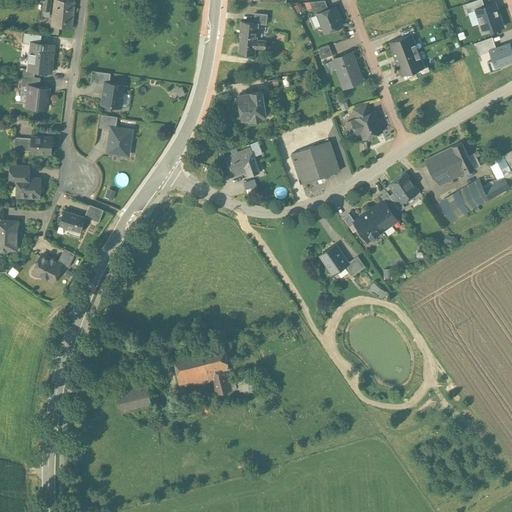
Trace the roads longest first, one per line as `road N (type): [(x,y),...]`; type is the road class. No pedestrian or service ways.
road 1 (tertiary): [(50,511),(52,423),(66,349),(99,269),(163,171)]
road 2 (tertiary): [(408,150),(283,212),(243,208),(163,171)]
road 3 (residential): [(83,0),(66,133),(69,170),(37,238)]
road 4 (tertiary): [(163,171),(203,86),(216,0)]
road 5 (residential): [(408,150),(348,0)]
road 6 (tertiary): [(511,89),(408,150)]
